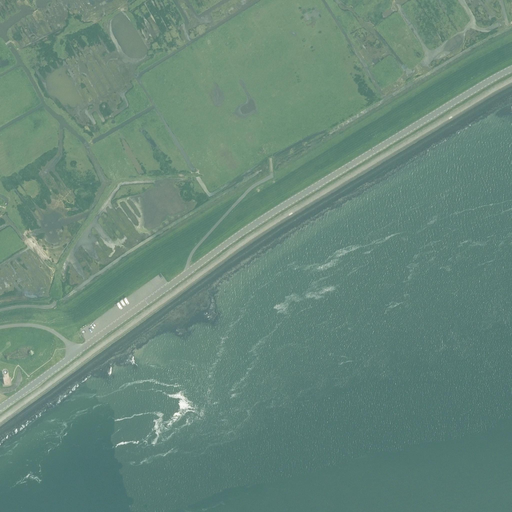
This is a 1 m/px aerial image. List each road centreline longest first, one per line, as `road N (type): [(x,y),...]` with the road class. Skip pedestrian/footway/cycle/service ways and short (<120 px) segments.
road 1 (unclassified): [(75,352),(236,235),(511,68)]
road 2 (unknown): [(190,270),(192,252),(269,175),(271,158)]
